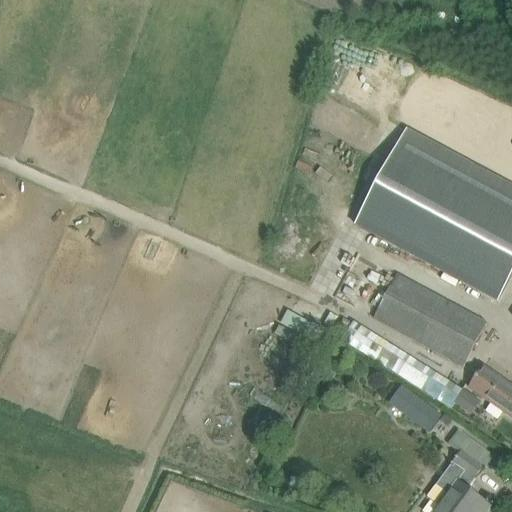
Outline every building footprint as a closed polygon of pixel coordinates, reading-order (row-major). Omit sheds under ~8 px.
[(511,273),(511,185),(404,130),(352,232),(498,303),(511,273)] [(328,237),(332,227),(306,216),(302,226),(328,237)] [(463,370),(488,325),(398,277),(373,322),(463,370)] [(342,343),(451,412),(463,393),(354,325),(342,343)] [(470,390),(511,419),(511,385),(485,367),(470,390)] [(468,491),(484,469),(485,470),(494,458),(473,444),(465,455),(462,452),(435,486),(450,497),(438,511),(485,511),(489,508),(468,491)]
